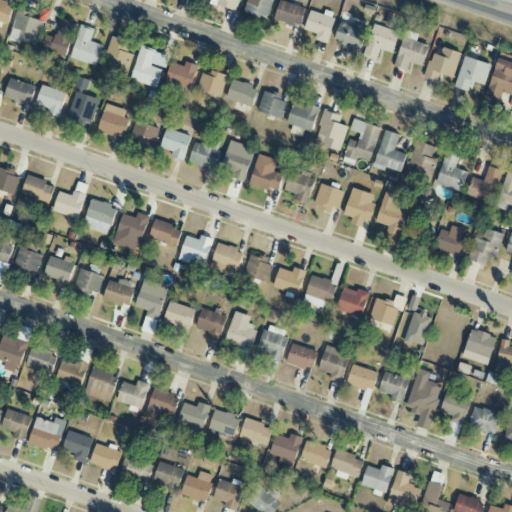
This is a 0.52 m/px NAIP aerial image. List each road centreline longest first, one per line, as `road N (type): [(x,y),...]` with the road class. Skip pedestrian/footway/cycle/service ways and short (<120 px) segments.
road 1 (residential): [(0,132),(511,308)]
road 2 (residential): [(0,299),(511,471)]
road 3 (residential): [(107,0),(511,139)]
road 4 (residential): [(0,467),(130,511)]
